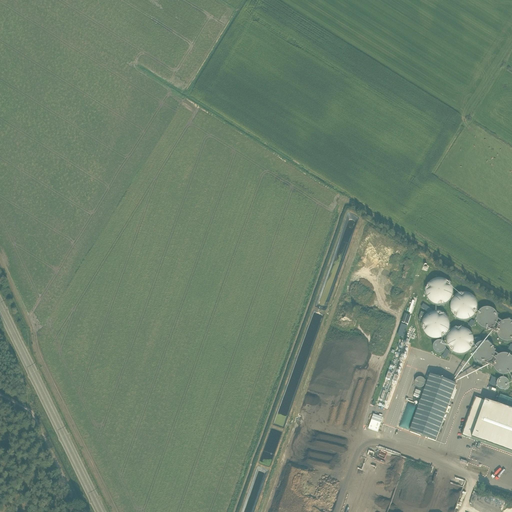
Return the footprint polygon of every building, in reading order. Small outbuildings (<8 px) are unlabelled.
[(448,279),(428,281),(430,290),(428,290),(430,306),(451,304),(448,279)] [(475,320),(476,295),(453,295),(453,313),(458,313),(458,320),(475,320)] [(507,342),(511,341),(511,322),(510,321),(500,322),(498,317),(498,318),(495,311),(490,308),(485,308),(481,310),(477,317),(482,330),(496,329),(500,338),(507,342)] [(429,339),(439,339),(448,335),(449,325),(444,314),(434,313),(425,318),(424,324),(426,327),(425,331),(429,339)] [(401,324),(398,336),(404,338),(407,326),(401,324)] [(491,344),(476,344),(469,330),(465,329),(454,329),(449,335),(448,339),(448,342),(449,345),(452,347),(452,351),(457,354),(469,354),(470,354),(479,361),(491,365),(495,368),(500,377),(499,380),(502,378),(505,378),(509,381),(509,378),(511,373),(511,358),(507,355),(497,355),(491,344)] [(444,353),(443,342),(435,342),(436,354),(444,353)] [(430,375),(410,432),(436,441),(456,385),(430,375)] [(415,382),(420,389),(427,383),(422,376),(415,382)] [(509,390),(509,379),(498,379),(498,389),(509,390)] [(475,398),(461,436),(511,453),(511,399),(500,396),(497,406),(475,398)] [(373,415),(369,426),(379,429),(383,418),(373,415)]
